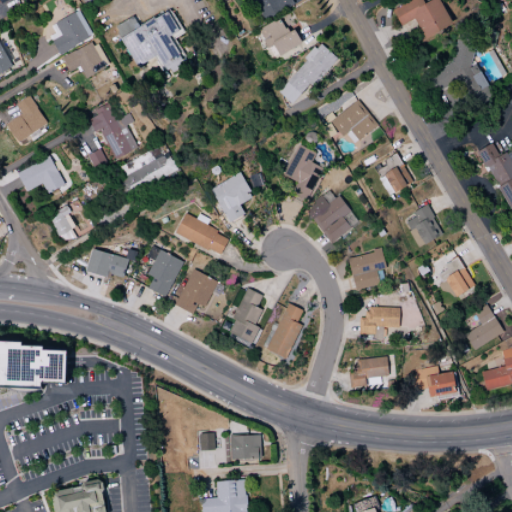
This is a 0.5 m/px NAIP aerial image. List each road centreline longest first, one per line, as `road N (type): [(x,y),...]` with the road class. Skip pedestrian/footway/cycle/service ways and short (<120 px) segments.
road 1 (residential): [(341,0),(511,297)]
road 2 (secondary): [(306,422),(121,327)]
road 3 (residential): [(280,250),(313,266),(329,297),(331,329),(306,422)]
road 4 (secondary): [(449,438),(306,422)]
road 5 (secondary): [(0,315),(121,327)]
